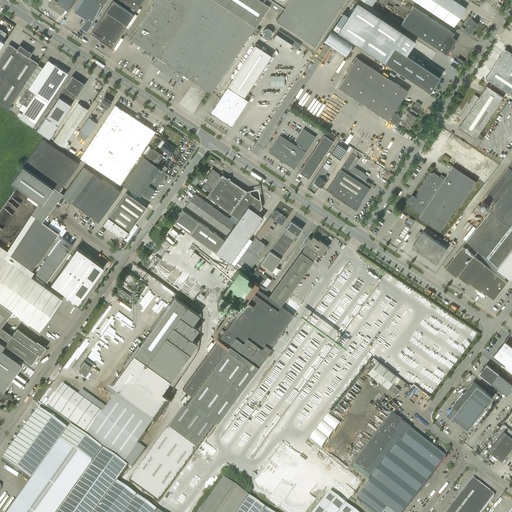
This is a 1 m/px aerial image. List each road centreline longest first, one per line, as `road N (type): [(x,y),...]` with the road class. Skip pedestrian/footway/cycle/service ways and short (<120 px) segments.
road 1 (unclassified): [(511,4),(356,237)]
road 2 (unclassified): [(208,138),(20,14)]
road 3 (unclassified): [(0,428),(123,261)]
road 4 (unknown): [(102,289),(136,321),(133,340),(94,389),(49,361)]
road 5 (unclassified): [(356,237),(208,138)]
road 6 (unclassified): [(468,456),(425,418),(492,327)]
road 7 (unclassified): [(492,327),(356,237)]
road 8 (unclassified): [(123,261),(208,138)]
